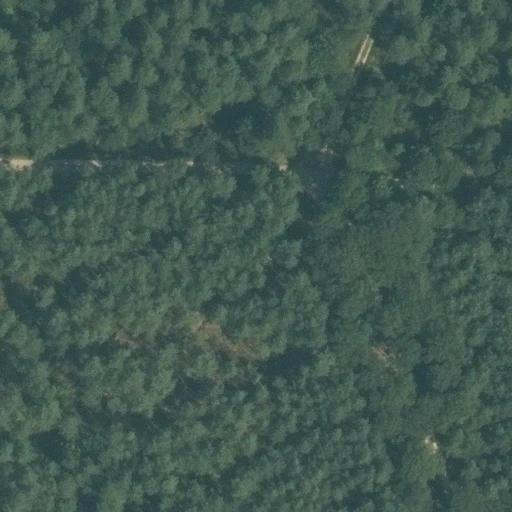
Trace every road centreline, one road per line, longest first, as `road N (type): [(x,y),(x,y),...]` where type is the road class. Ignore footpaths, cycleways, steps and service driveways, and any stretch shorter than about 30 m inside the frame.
road 1 (track): [(456,511),(321,180)]
road 2 (track): [(0,167),(321,180)]
road 3 (track): [(321,180),(511,185)]
